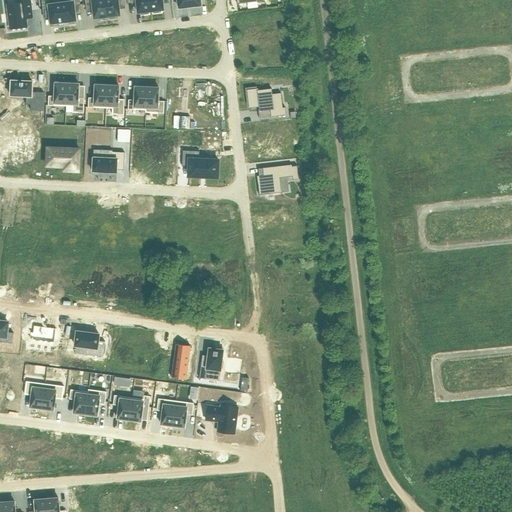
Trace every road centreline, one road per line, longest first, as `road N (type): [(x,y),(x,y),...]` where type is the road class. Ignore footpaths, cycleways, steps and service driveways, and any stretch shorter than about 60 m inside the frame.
road 1 (unclassified): [(322,0),(372,428),(393,485),(417,511)]
road 2 (residential): [(0,306),(259,339),(273,454)]
road 3 (residential): [(0,417),(273,454)]
road 4 (residential): [(0,486),(274,463)]
road 5 (residential): [(243,195),(0,184)]
road 6 (residential): [(0,65),(228,75)]
road 7 (residential): [(0,44),(221,16)]
road 8 (residential): [(404,62),(408,101),(511,91)]
road 9 (residential): [(419,211),(424,251),(511,241)]
road 10 (residential): [(228,75),(243,195)]
